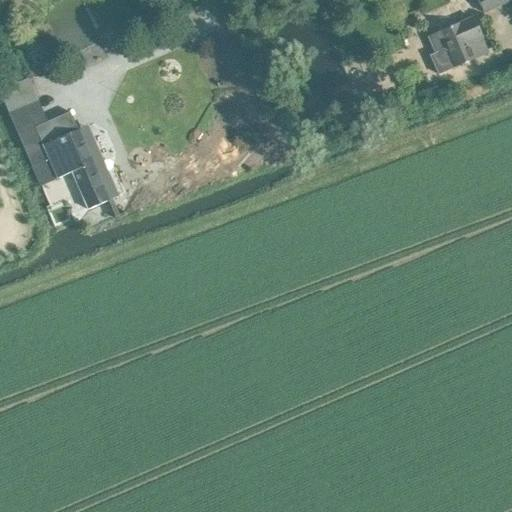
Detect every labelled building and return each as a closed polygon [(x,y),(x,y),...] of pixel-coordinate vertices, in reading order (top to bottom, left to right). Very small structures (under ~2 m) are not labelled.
[(478,0),(484,14),(511,2),(510,0),(478,0)] [(472,55),(486,49),(472,19),(428,38),(436,56),(447,51),(455,68),(475,60),(472,55)] [(489,80),(504,74),(501,66),(486,72),(489,80)] [(28,79),(0,91),(0,94),(8,114),(38,101),(28,79)] [(92,164),(70,113),(34,128),(57,180),(72,173),(80,192),(88,211),(108,202),(118,198),(101,160),(92,164)] [(222,129),(190,143),(202,171),(260,146),(246,114),(228,122),(230,128),(223,131),(222,129)] [(174,162),(164,180),(182,191),(193,173),(174,162)]
